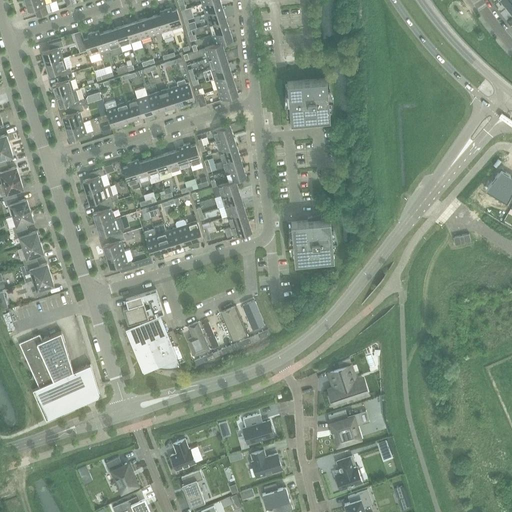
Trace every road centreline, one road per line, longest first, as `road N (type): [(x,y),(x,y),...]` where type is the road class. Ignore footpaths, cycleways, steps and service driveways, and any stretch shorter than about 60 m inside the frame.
road 1 (tertiary): [(277,361),(327,323),(463,152)]
road 2 (residential): [(48,169),(254,103)]
road 3 (residential): [(246,247),(247,292),(179,321),(162,273)]
road 4 (residential): [(277,361),(295,393),(314,511)]
road 5 (residential): [(254,103),(267,232),(246,247)]
road 6 (primary): [(394,0),(447,68),(490,105)]
road 7 (residential): [(48,169),(8,40)]
road 8 (residential): [(89,297),(48,169)]
road 9 (residential): [(8,40),(135,0)]
road 10 (primary): [(509,94),(419,0)]
